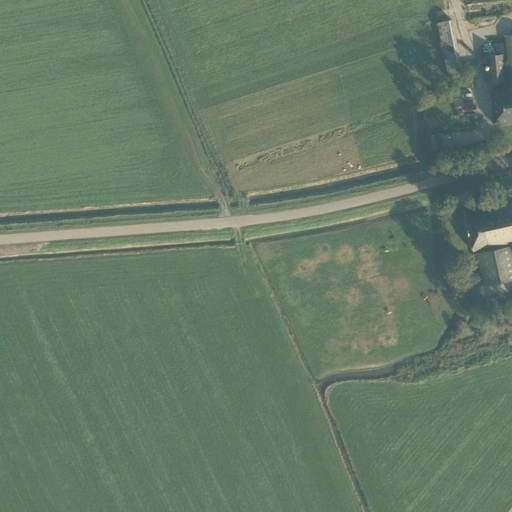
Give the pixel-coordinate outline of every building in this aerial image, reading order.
[(462,69),(454,15),(439,17),(446,71),(462,69)] [(511,82),(511,86),(491,89),(495,125),(511,123),(511,35),(505,36),(509,83),(511,82)] [(491,84),(505,83),(502,54),(488,56),(490,70),(484,71),(485,82),(491,82),(491,84)] [(464,212),(466,221),(471,241),(470,241),(473,252),(489,248),(490,251),(476,254),(484,286),(511,280),(511,251),(511,246),(511,245),(511,201),(484,208),(474,210),(464,212)] [(472,289),(478,287),(476,278),(470,279),(472,289)] [(475,330),(479,323),(472,318),(468,325),(475,330)]
